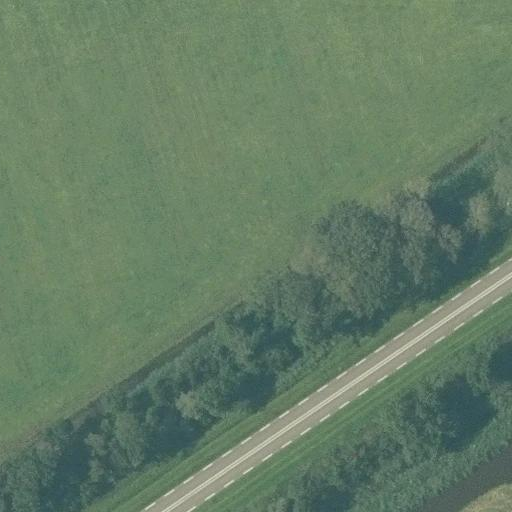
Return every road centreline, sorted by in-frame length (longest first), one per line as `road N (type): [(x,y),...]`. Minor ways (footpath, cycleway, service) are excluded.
road 1 (primary): [(166,511),(511,275)]
road 2 (track): [(375,511),(511,423)]
